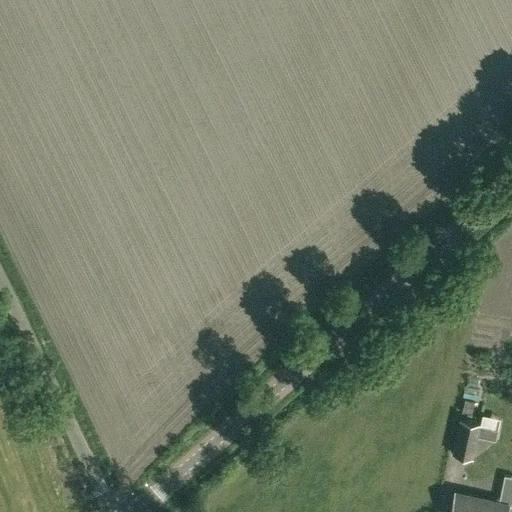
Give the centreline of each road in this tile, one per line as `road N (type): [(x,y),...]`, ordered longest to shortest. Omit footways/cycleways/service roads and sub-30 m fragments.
road 1 (unclassified): [(137,511),(511,186)]
road 2 (unclassified): [(112,511),(0,279)]
